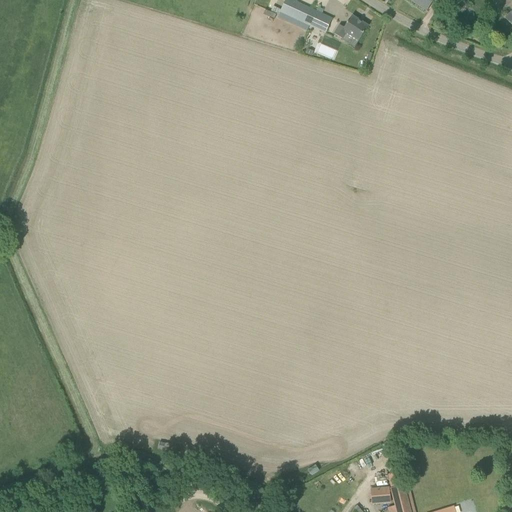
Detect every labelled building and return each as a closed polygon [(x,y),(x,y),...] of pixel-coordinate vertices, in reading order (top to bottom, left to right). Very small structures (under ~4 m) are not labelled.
[(322,15),(322,14),(295,1),(291,0),(286,0),(280,13),(288,16),(310,26),(314,18),(319,20),(322,15)] [(410,0),(427,11),(434,0),(410,0)] [(344,28),(340,25),(334,34),(344,40),(348,34),(359,41),(368,27),(352,17),(344,28)] [(411,511),(405,486),(391,489),(396,511),(411,511)] [(389,489),(371,490),(372,505),(390,504),(389,489)]
